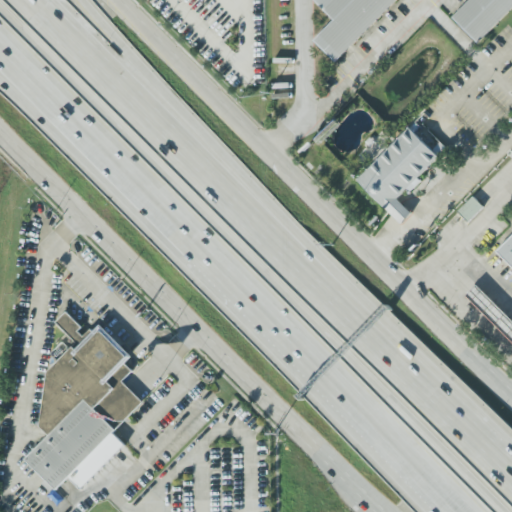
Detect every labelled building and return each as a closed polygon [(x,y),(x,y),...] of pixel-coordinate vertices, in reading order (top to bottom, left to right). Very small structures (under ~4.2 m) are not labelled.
[(313,0),(394,0),(333,61),(313,41),(334,21),(313,0)] [(452,16),(468,0),(511,0),(511,7),(477,42),(452,16)] [(357,179),(409,127),(438,157),(397,198),(386,209),(357,179)] [(484,206),(474,196),(458,211),(469,222),(484,206)] [(386,209),(401,224),(412,213),(397,198),(386,209)] [(466,295),(511,342),(511,319),(478,284),(466,295)] [(48,372),(41,427),(50,435),(26,459),(57,490),(69,477),(81,489),(125,444),(113,433),(143,402),(122,381),(133,371),(126,364),(133,357),(101,325),(93,333),(81,331),(82,326),(67,311),(56,322),(77,343),(48,372)]
